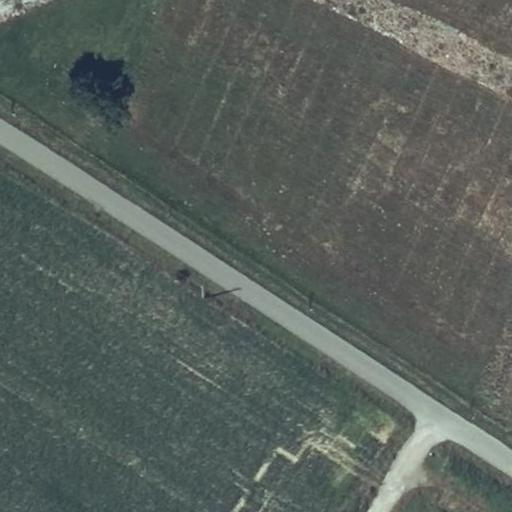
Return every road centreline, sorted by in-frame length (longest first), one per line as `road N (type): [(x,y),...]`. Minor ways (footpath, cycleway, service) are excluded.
road 1 (unclassified): [(0,145),(392,398)]
road 2 (unclassified): [(392,398),(511,476)]
road 3 (unclassified): [(392,398),(331,511)]
